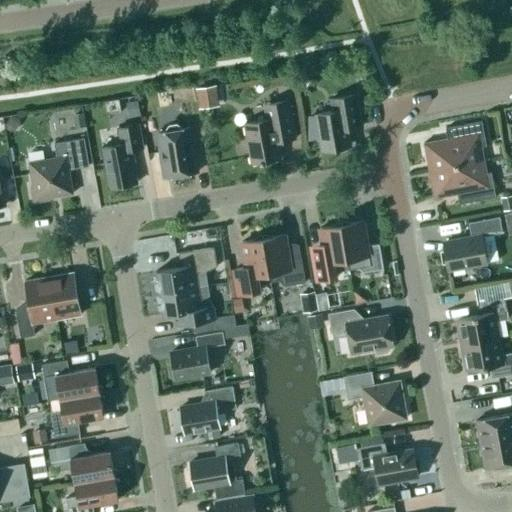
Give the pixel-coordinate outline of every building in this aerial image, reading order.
[(220,106),(216,85),(196,88),(199,109),(220,106)] [(193,87),(177,90),(179,102),(195,99),(193,87)] [(333,111),(317,114),(308,115),(307,139),(321,136),(324,150),(350,145),(347,128),(362,126),(357,94),(331,99),(333,111)] [(137,100),(126,102),(127,104),(129,116),(129,118),(140,115),(137,100)] [(271,103),(263,104),(266,119),(245,123),(252,163),(281,158),(278,141),(295,138),(288,100),(271,103)] [(82,112),(72,114),(75,127),(85,125),(82,112)] [(428,170),(431,169),(483,160),(483,159),(480,160),(477,147),(485,146),(486,145),(482,121),(445,128),(448,139),(426,143),(426,141),(424,141),(430,169),(428,169),(428,170)] [(194,146),(191,146),(188,127),(181,128),(181,126),(177,123),(169,125),(166,127),(167,131),(160,132),(163,151),(161,151),(165,177),(198,171),(194,146)] [(118,128),(121,143),(102,147),(110,187),(138,182),(132,149),(144,147),(139,124),(118,128)] [(89,165),(84,137),(55,143),(57,157),(29,162),(33,185),(31,186),(33,203),(50,200),(50,197),(73,193),(69,169),(89,165)] [(480,161),(483,161),(483,160),(431,169),(428,170),(428,171),(430,170),(435,198),(436,197),(436,196),(457,192),(459,203),(496,196),(491,172),(490,172),(482,173),(480,161)] [(511,193),(500,196),(503,210),(511,208),(511,193)] [(469,222),(472,237),(443,242),(448,269),(487,262),(482,236),(502,232),(500,217),(469,222)] [(341,224),(348,259),(349,269),(358,268),(363,271),(363,272),(383,268),(379,243),(367,245),(363,220),(341,224)] [(317,280),(338,276),(337,276),(341,271),(349,269),(348,259),(341,224),(320,228),(324,253),(313,255),(317,280)] [(285,286),(306,282),(301,257),(289,259),(285,234),(263,238),(269,272),(282,270),(285,286)] [(257,275),(269,272),(263,238),(242,241),(246,267),(235,269),(239,294),(259,290),(257,275)] [(179,252),(181,266),(157,270),(160,292),(208,285),(206,271),(217,266),(214,246),(179,252)] [(49,276),(57,318),(81,314),(74,272),(49,276)] [(29,301),(16,309),(21,336),(35,334),(33,323),(57,318),(49,276),(25,280),(29,301)] [(164,314),(188,310),(190,322),(193,322),(215,318),(213,305),(211,305),(208,285),(160,292),(164,314)] [(314,291),(299,293),(303,312),(318,310),(317,308),(315,294),(314,291)] [(317,308),(328,306),(326,292),(315,294),(317,308)] [(234,311),(243,309),(241,297),(232,299),(234,311)] [(458,320),(460,332),(464,335),(466,344),(499,338),(496,321),(509,319),(505,297),(477,303),(480,314),(461,318),(461,320),(458,320)] [(393,345),(388,314),(356,320),(354,308),(328,313),(332,332),(336,335),(348,332),(352,353),(375,349),(376,354),(388,352),(391,347),(391,346),(393,345)] [(322,313),(308,315),(310,329),(324,326),(322,313)] [(215,318),(193,322),(194,333),(195,333),(217,329),(215,318)] [(236,326),(223,328),(225,338),(238,336),(236,326)] [(171,352),(175,378),(210,372),(206,347),(225,343),(223,331),(195,336),(198,347),(171,352)] [(492,378),(511,374),(511,352),(502,354),(499,338),(466,344),(467,353),(464,357),(467,369),(470,368),(470,370),(489,366),(492,378)] [(79,351),(77,340),(63,343),(65,353),(79,351)] [(18,343),(10,344),(13,364),(22,363),(18,343)] [(67,359),(42,364),(44,376),(56,374),(60,398),(100,391),(95,367),(69,372),(67,359)] [(32,362),(15,365),(18,381),(35,378),(32,362)] [(11,364),(0,365),(0,384),(14,382),(11,364)] [(369,425),(407,418),(400,380),(374,385),(372,370),(343,376),(348,399),(364,396),(369,425)] [(335,378),(320,381),(323,395),(337,392),(335,378)] [(220,427),(217,411),(236,408),(233,385),(205,390),(207,402),(180,407),(185,433),(203,430),(219,427),(220,427)] [(62,409),(50,411),(53,424),(55,437),(80,432),(78,420),(104,416),(100,391),(60,398),(62,409)] [(511,438),(511,413),(476,420),(481,444),(511,438)] [(219,427),(203,430),(205,440),(220,437),(219,427)] [(46,429),(33,431),(33,433),(35,443),(48,441),(46,429)] [(511,438),(481,444),(485,468),(511,463),(511,438)] [(217,457),(190,462),(194,488),(214,485),(216,499),(243,495),(240,479),(236,480),(233,464),(242,463),(238,442),(215,446),(217,457)] [(361,469),(376,467),(379,483),(418,476),(413,450),(387,455),(385,442),(357,447),(361,469)] [(84,455),(82,443),(48,449),(51,467),(57,471),(72,468),(75,482),(114,475),(110,450),(84,455)] [(41,446),(29,448),(31,463),(44,460),(41,446)] [(24,466),(0,470),(0,502),(29,497),(24,466)] [(94,511),(93,504),(119,499),(114,475),(75,482),(77,496),(66,498),(68,511),(94,511)] [(254,511),(254,508),(261,507),(259,496),(252,497),(252,496),(217,502),(218,511),(254,511)] [(35,511),(34,503),(17,506),(17,511),(35,511)]
